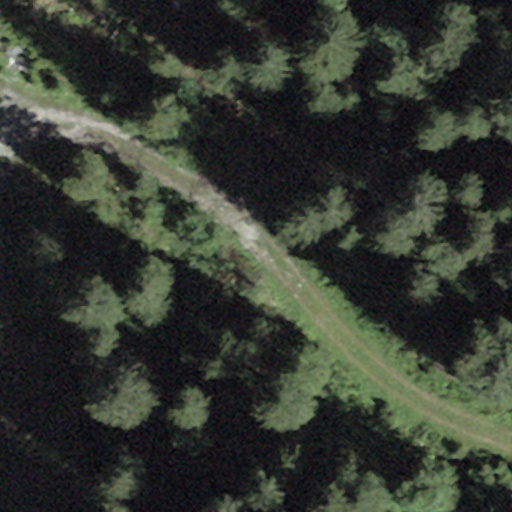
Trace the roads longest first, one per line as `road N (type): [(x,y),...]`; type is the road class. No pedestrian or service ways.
road 1 (track): [(0,91),(216,196),(338,339),(511,433)]
road 2 (track): [(27,511),(0,317)]
